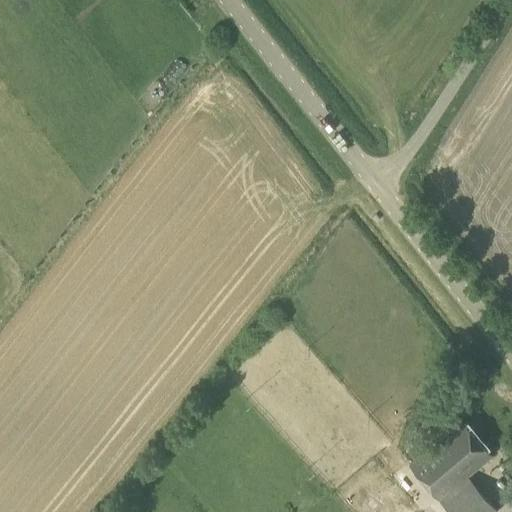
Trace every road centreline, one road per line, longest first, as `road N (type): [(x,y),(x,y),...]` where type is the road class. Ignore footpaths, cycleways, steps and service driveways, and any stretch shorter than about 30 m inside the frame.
road 1 (unclassified): [(380,203),(219,0)]
road 2 (unclassified): [(380,203),(509,0)]
road 3 (unclassified): [(511,367),(380,203)]
